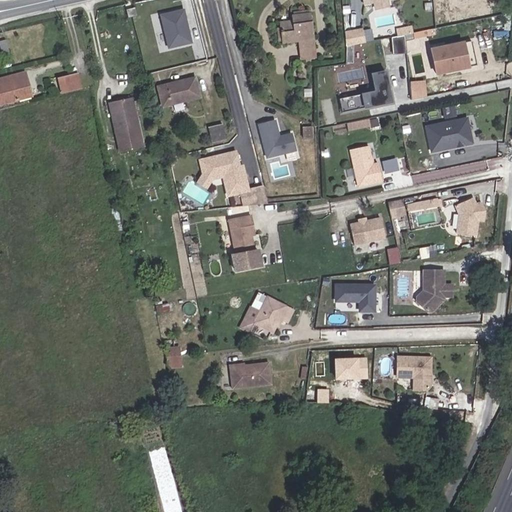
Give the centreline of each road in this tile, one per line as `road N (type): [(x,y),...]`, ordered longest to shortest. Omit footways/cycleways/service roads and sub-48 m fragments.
road 1 (unclassified): [(511,253),(491,416),(445,511)]
road 2 (unknown): [(223,0),(267,185)]
road 3 (unknown): [(314,330),(502,330)]
